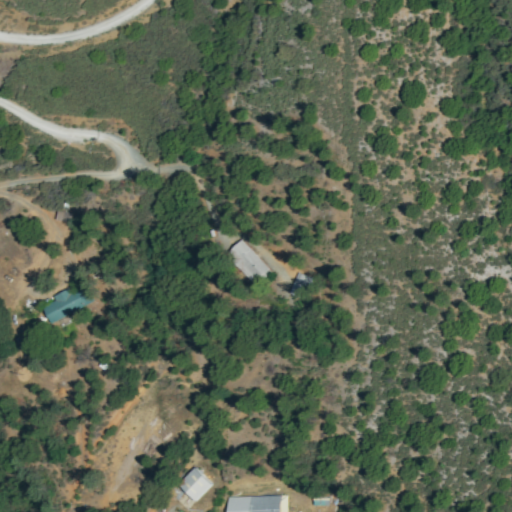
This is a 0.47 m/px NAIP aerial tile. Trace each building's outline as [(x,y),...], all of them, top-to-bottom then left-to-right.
[(60,219),(62,210),(76,213),(74,222),(60,219)] [(246,240),(279,272),(264,288),(231,257),(246,240)] [(303,274),(317,280),(309,300),(295,294),(303,274)] [(73,289),(76,296),(83,294),(89,308),(53,323),(47,309),(59,303),(56,296),(73,289)] [(176,485),(195,467),(212,486),(193,504),(176,485)] [(318,506),(318,492),(334,492),(334,506),(318,506)] [(291,511),(231,511),(231,498),(291,495),(291,511)]
